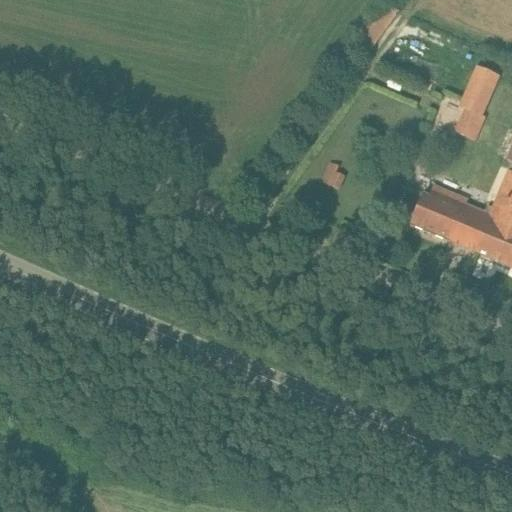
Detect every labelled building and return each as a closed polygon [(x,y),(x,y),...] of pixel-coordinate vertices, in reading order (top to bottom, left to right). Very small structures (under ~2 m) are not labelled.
[(351,60),(344,68),(352,74),(358,66),(351,60)] [(498,77),(479,68),(461,109),(467,111),(458,133),(475,140),(484,118),(481,116),(498,77)] [(330,164),(322,182),(340,191),(345,178),(337,174),(339,167),(330,164)] [(410,226),(477,254),(492,217),(511,225),(511,172),(509,172),(492,210),(488,208),(485,214),(465,205),(467,201),(440,189),(435,200),(423,195),(418,207),(410,226)] [(511,225),(492,217),(477,254),(511,268),(511,225)]
